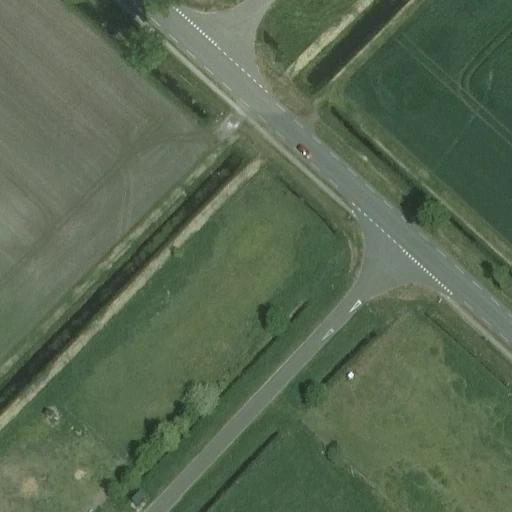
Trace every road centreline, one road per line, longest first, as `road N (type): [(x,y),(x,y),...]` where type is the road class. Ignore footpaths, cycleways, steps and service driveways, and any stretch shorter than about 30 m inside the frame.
road 1 (unclassified): [(156,511),(411,241)]
road 2 (secondary): [(411,241),(210,57)]
road 3 (secondary): [(511,332),(411,241)]
